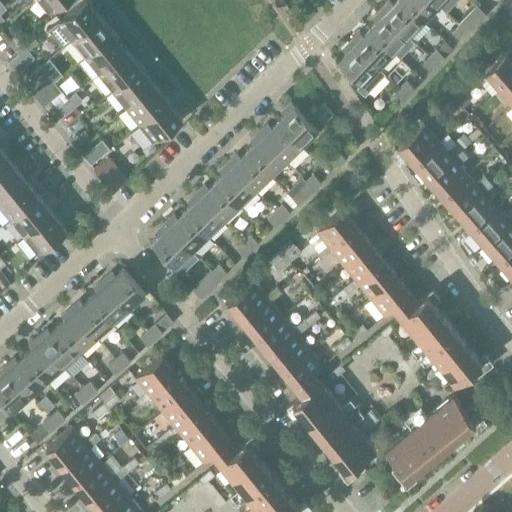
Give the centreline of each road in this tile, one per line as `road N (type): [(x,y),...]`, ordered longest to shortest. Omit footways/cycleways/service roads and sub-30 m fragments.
road 1 (residential): [(343,511),(122,227)]
road 2 (residential): [(122,227),(361,0)]
road 3 (residential): [(511,327),(389,163)]
road 4 (residential): [(122,227),(0,78)]
road 5 (residential): [(0,343),(122,227)]
